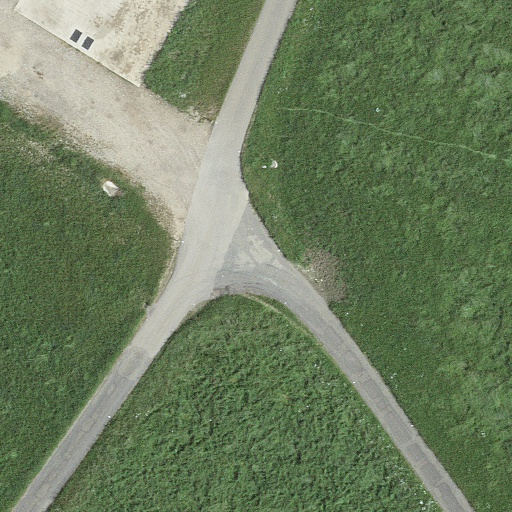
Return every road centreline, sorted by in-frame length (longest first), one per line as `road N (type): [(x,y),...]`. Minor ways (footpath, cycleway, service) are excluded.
road 1 (unclassified): [(26,511),(222,238),(308,304),(459,511)]
road 2 (track): [(222,238),(297,0)]
